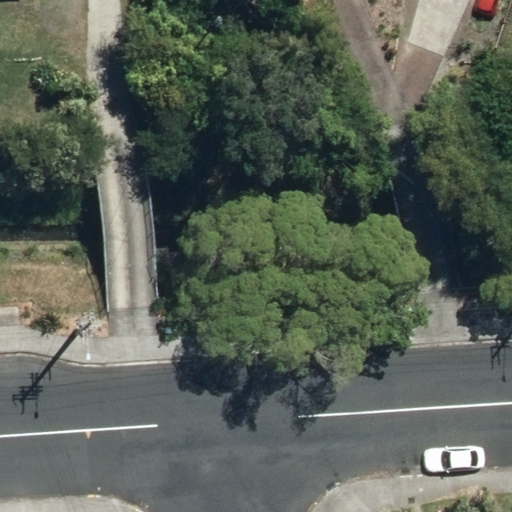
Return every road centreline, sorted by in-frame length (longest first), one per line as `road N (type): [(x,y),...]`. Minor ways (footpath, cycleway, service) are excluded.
road 1 (residential): [(511,397),(241,414)]
road 2 (residential): [(241,414),(0,430)]
